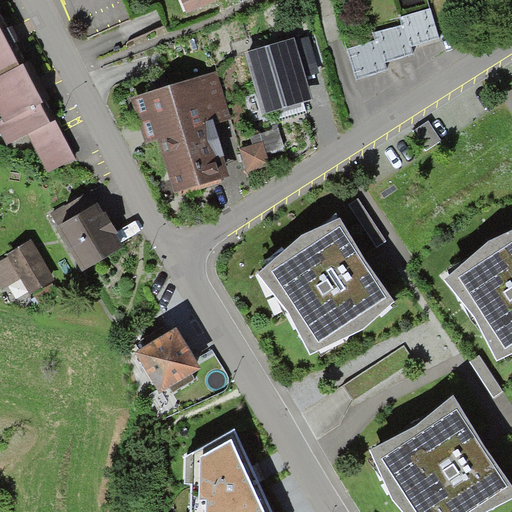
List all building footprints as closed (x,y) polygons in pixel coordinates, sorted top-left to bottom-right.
[(180,0),(187,14),(220,0),(180,0)] [(357,79),(388,70),(385,62),(414,53),(412,47),(442,38),(431,5),(398,16),(401,25),(374,34),(376,40),(347,49),(357,79)] [(0,75),(19,66),(0,27),(0,75)] [(310,36),(295,41),(306,77),(321,73),(310,36)] [(273,112),(276,122),(308,112),(304,102),(313,99),(306,77),(295,41),(294,38),(244,53),(263,115),(273,112)] [(29,135),(48,172),(75,158),(55,120),(51,122),(41,103),(44,102),(24,63),(19,66),(0,75),(0,131),(7,146),(29,135)] [(232,119),(218,72),(131,98),(145,145),(159,140),(175,193),(230,177),(221,147),(214,124),(232,119)] [(269,166),(263,143),(240,150),(247,172),(269,166)] [(122,248),(115,234),(117,233),(106,213),(104,214),(99,204),(96,205),(89,194),(53,214),(60,226),(58,227),(82,270),(122,248)] [(358,198),(349,205),(378,248),(387,242),(358,198)] [(302,234),(260,270),(289,309),(310,354),(363,330),(395,300),(342,217),(302,234)] [(511,230),(489,241),(444,279),(472,314),(497,362),(511,354),(511,230)] [(0,283),(3,289),(21,278),(30,293),(54,279),(31,241),(7,255),(9,258),(0,263),(0,283)] [(191,374),(202,368),(177,326),(134,351),(159,394),(171,387),(174,391),(194,379),(191,374)] [(405,347),(345,387),(354,401),(414,361),(405,347)] [(479,355),(470,361),(495,400),(505,394),(479,355)] [(402,511),(489,511),(511,499),(511,485),(453,396),(415,427),(369,456),(391,497),(402,511)] [(271,511),(233,428),(185,458),(185,484),(192,485),(191,511),(271,511)]
